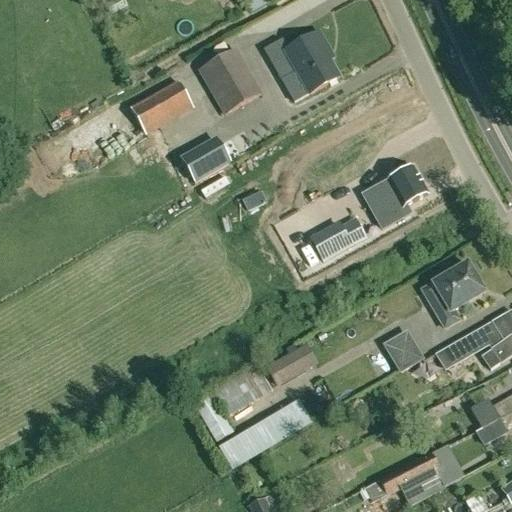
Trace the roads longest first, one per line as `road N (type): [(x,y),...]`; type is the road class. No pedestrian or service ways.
road 1 (residential): [(511,230),(479,184),(389,0)]
road 2 (secondary): [(511,159),(433,0)]
